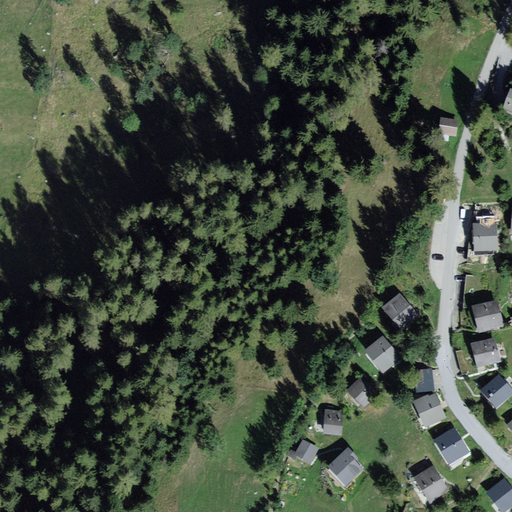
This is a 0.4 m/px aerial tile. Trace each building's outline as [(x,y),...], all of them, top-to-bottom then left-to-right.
[(461,123),(452,122),(450,134),(459,136),(461,123)] [(500,221),(481,223),(483,250),(502,249),(500,221)] [(407,293),(391,307),(410,329),(426,315),(407,293)] [(500,301),(480,306),(487,329),(507,323),(500,301)] [(393,335),(374,349),(392,372),(410,358),(393,335)] [(501,339),(481,344),(487,366),(507,361),(501,339)] [(389,391),(372,375),(357,389),(374,406),(389,391)] [(511,401),(511,377),(510,375),(493,389),(507,405),(511,401)] [(456,417),(443,391),(423,400),(436,427),(456,417)] [(354,410),(334,409),(334,435),(354,435),(354,410)] [(479,452),(462,428),(444,440),(460,464),(479,452)] [(330,445),(316,438),(306,458),(320,465),(330,445)] [(367,452),(360,444),(338,464),(358,485),(376,468),(364,455),(367,452)] [(460,489),(443,465),(426,477),(443,501),(460,489)] [(511,479),(497,493),(511,509),(511,479)]
